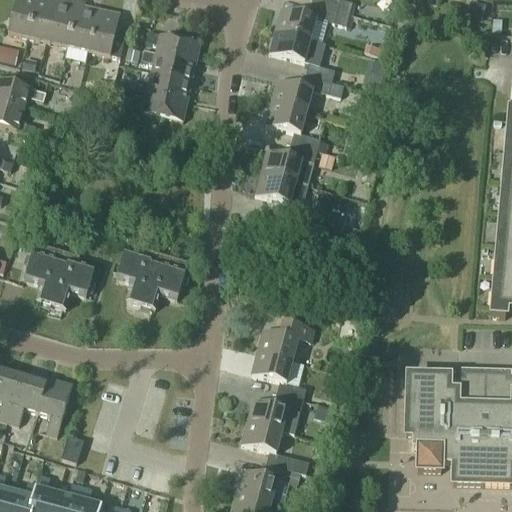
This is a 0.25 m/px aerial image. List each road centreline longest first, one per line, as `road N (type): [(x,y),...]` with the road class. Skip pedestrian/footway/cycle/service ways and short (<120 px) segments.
road 1 (residential): [(208,364),(224,107),(242,13)]
road 2 (residential): [(208,364),(77,358),(0,335)]
road 3 (residential): [(193,511),(208,364)]
